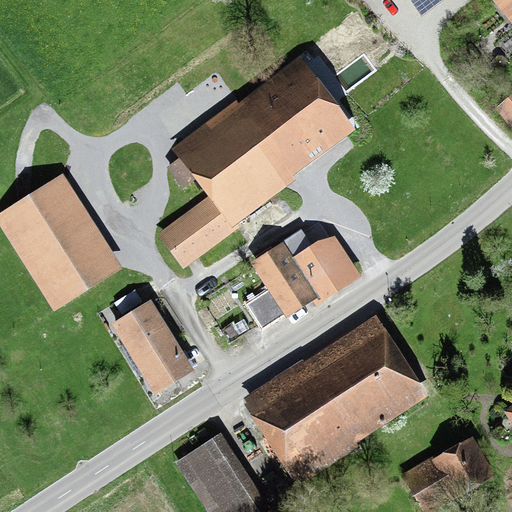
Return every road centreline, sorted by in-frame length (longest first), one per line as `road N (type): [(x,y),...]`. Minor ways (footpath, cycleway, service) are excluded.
road 1 (tertiary): [(36,511),(355,306),(511,190)]
road 2 (unknown): [(511,154),(368,0)]
